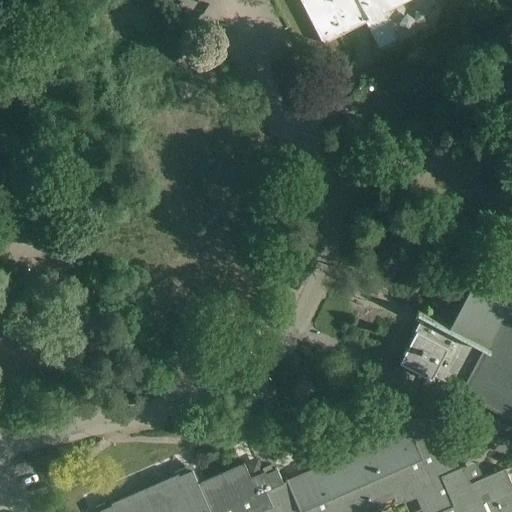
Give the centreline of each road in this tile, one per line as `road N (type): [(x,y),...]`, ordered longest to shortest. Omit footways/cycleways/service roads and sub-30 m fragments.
road 1 (residential): [(0,442),(38,441),(230,386),(287,338),(329,240)]
road 2 (residential): [(511,211),(360,110),(339,105),(299,129)]
road 3 (residential): [(299,129),(232,0)]
road 4 (residential): [(329,240),(347,191),(404,158)]
